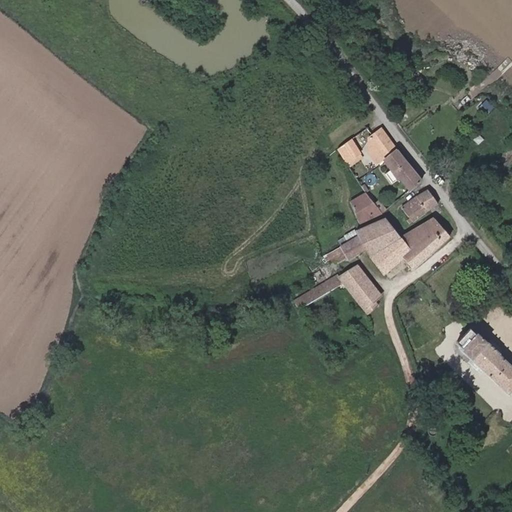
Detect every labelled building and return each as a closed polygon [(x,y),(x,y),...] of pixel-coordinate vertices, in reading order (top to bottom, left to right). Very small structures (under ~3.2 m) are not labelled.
[(389,115),(408,142),(419,133),(411,121),(435,103),(424,90),(389,115)] [(424,178),(383,125),(370,134),(388,158),(384,161),(390,169),(397,177),(400,176),(410,190),(424,178)] [(360,153),(350,138),(336,150),(346,163),(360,153)] [(406,206),(416,218),(440,200),(429,186),(406,206)] [(379,208),(366,191),(350,202),(360,217),(379,208)] [(416,240),(440,220),(437,216),(403,237),(388,217),(357,232),(358,238),(364,251),(369,256),(386,246),(395,258),(403,251),(409,246),(416,240)] [(450,231),(440,220),(416,240),(425,252),(450,231)] [(364,251),(358,238),(341,246),(328,253),(333,262),(345,256),(347,259),(364,251)] [(418,257),(425,252),(416,240),(409,246),(418,257)] [(369,256),(380,272),(395,258),(386,246),(369,256)] [(418,257),(409,246),(403,251),(413,262),(418,257)] [(347,285),(360,300),(366,307),(376,300),(382,296),(360,268),(341,278),(347,285)] [(341,278),(300,302),(295,305),(301,312),(347,285),(341,278)] [(376,300),(380,305),(385,301),(382,296),(376,300)] [(376,300),(366,307),(370,311),(380,305),(376,300)] [(466,352),(508,392),(511,388),(511,367),(475,332),(463,344),(468,350),(466,352)]
